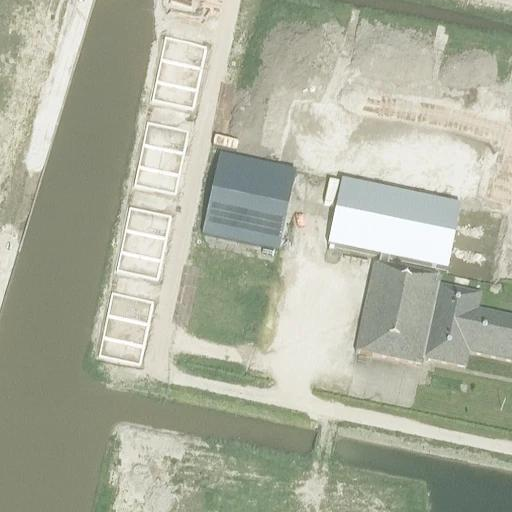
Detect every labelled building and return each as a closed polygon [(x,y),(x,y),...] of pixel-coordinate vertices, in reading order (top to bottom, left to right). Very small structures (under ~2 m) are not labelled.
[(26,0),(25,0),(19,21),(58,33),(64,11),(26,0)] [(26,0),(64,11),(67,0),(26,0)] [(19,21),(13,43),(51,54),(58,33),(19,21)] [(164,39),(155,83),(168,86),(164,105),(173,107),(177,88),(196,92),(205,47),(164,39)] [(13,43),(7,64),(45,75),(51,54),(13,43)] [(7,64),(0,85),(38,97),(45,75),(7,64)] [(0,85),(0,86),(0,108),(32,118),(38,97),(0,85)] [(480,297),(437,288),(439,280),(387,269),(388,259),(441,270),(446,271),(485,279),(498,215),(468,209),(482,143),(295,103),(281,170),(292,172),(293,170),(393,191),(393,193),(340,182),(327,246),(379,257),(377,267),(373,266),(367,298),(355,355),(421,369),(422,362),(465,370),(465,369),(468,355),(511,364),(511,319),(477,312),(480,297)] [(0,108),(0,131),(26,139),(32,118),(0,108)] [(147,124),(137,169),(150,171),(146,190),(155,192),(159,173),(178,177),(188,133),(147,124)] [(0,131),(0,154),(19,161),(26,139),(0,131)] [(0,154),(0,178),(13,182),(19,161),(0,154)] [(278,252),(294,173),(292,172),(281,170),(218,157),(201,236),(278,252)] [(0,178),(0,201),(7,203),(13,182),(0,178)] [(129,209),(120,254),(132,256),(128,275),(137,277),(141,258),(161,262),(170,218),(129,209)] [(238,253),(235,271),(275,277),(277,260),(238,253)] [(111,294),(102,339),(115,342),(111,361),(120,362),(123,343),(143,348),(152,303),(111,294)]
